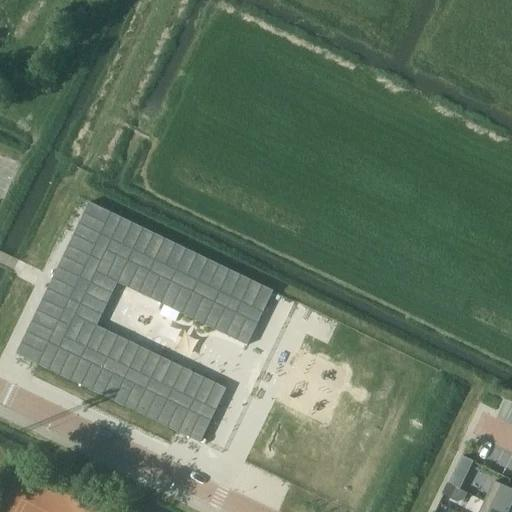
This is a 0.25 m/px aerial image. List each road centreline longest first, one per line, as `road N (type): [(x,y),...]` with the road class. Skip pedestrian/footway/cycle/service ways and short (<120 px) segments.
road 1 (residential): [(246,511),(0,395)]
road 2 (residential): [(72,187),(163,0)]
